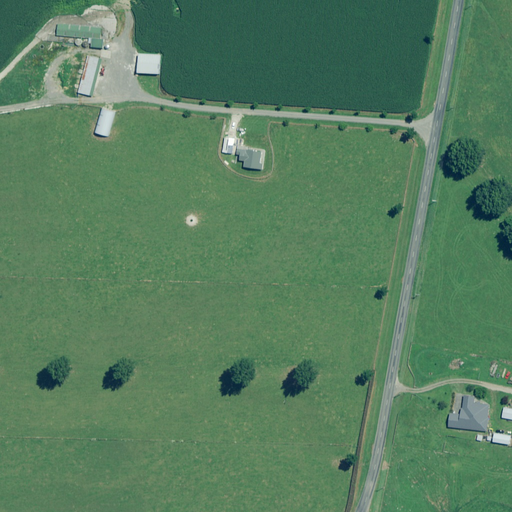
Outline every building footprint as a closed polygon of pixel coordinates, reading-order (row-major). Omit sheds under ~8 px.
[(101,28),(58,25),(57,36),(89,38),(89,43),(92,44),(92,48),(104,49),(104,40),(101,40),(101,28)] [(161,55),(139,54),(138,73),(160,74),(161,55)] [(102,60),(88,56),(82,79),(80,89),(76,88),(75,92),(93,97),(102,60)] [(115,113),(102,109),(95,133),(108,137),(115,113)] [(232,142),(218,139),(215,151),(230,154),(232,142)] [(248,147),(238,146),(237,155),(241,156),(240,161),(245,161),(244,168),(263,170),(264,164),(266,149),(248,147)] [(475,397),(465,396),(463,415),(451,414),(449,428),(487,432),(490,405),(474,404),(475,397)] [(511,409),(504,408),(502,418),(511,419),(511,409)] [(511,436),(495,434),(494,442),(510,445),(511,436)]
